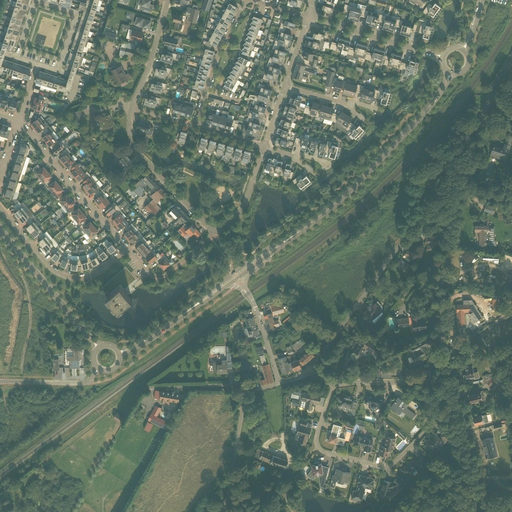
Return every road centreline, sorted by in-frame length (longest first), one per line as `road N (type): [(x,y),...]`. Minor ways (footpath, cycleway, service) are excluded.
road 1 (unclassified): [(308,371),(482,112)]
road 2 (tertiary): [(265,255),(353,188),(450,73)]
road 3 (unclassified): [(447,359),(439,285),(482,112)]
road 4 (residential): [(333,384),(318,447),(387,467),(433,419),(438,401),(426,374)]
road 5 (track): [(13,511),(42,463),(149,387)]
road 6 (residential): [(126,248),(18,121)]
road 7 (residential): [(126,248),(93,275),(67,276),(0,208)]
road 8 (residential): [(214,236),(139,154),(131,108)]
road 9 (tertiary): [(98,347),(0,228)]
road 10 (residential): [(442,56),(306,18)]
road 11 (residential): [(194,126),(212,65),(245,0)]
road 12 (unclassified): [(247,392),(229,484),(236,511)]
